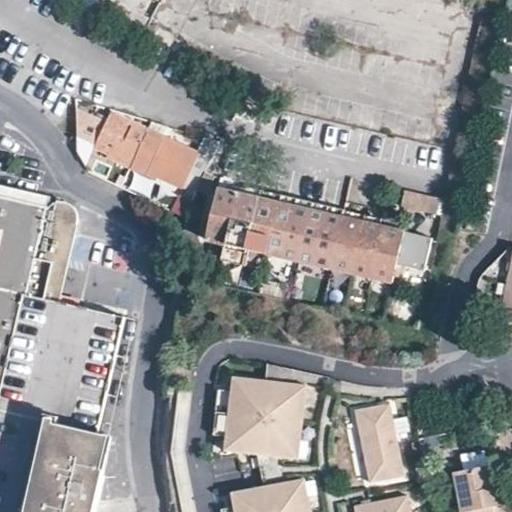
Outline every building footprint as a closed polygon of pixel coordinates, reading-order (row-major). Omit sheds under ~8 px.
[(108,151),(106,156),(130,167),(148,129),(110,111),(105,121),(75,107),(77,136),(108,151)] [(155,177),(157,174),(194,191),(217,141),(204,138),(198,152),(148,129),(130,167),(155,177)] [(0,194),(56,207),(57,198),(44,195),(0,184),(0,194)] [(217,188),(205,239),(334,267),(346,218),(343,216),(217,188)] [(407,188),(405,205),(440,212),(443,195),(420,190),(407,188)] [(191,198),(182,193),(173,211),(180,214),(183,216),(184,214),(191,198)] [(93,511),(102,474),(96,472),(105,433),(99,431),(101,424),(104,411),(123,329),(127,315),(66,301),(55,297),(71,232),(78,230),(82,227),(84,223),(86,217),(85,210),(82,206),(77,203),(73,201),(66,201),(61,204),(56,207),(0,194),(0,511),(93,511)] [(429,272),(435,238),(346,218),(334,267),(392,280),(393,275),(402,277),(405,267),(429,272)] [(82,235),(71,232),(55,297),(66,301),(82,235)] [(511,262),(502,310),(511,312),(511,262)] [(221,453),(254,457),(296,460),(303,388),(228,381),(226,396),(224,420),(222,442),(221,453)] [(226,396),(214,395),(213,418),(224,420),(226,396)] [(366,481),(400,474),(386,405),(353,411),(366,481)] [(210,440),(222,442),(224,420),(213,418),(210,440)] [(455,472),(458,495),(452,496),(454,511),(511,511),(511,502),(504,504),(497,466),(455,472)] [(455,472),(447,474),(452,496),(458,495),(455,472)] [(307,511),(303,482),(260,490),(229,496),(231,510),(231,511),(307,511)] [(350,511),(406,511),(404,498),(350,507),(350,511)]
